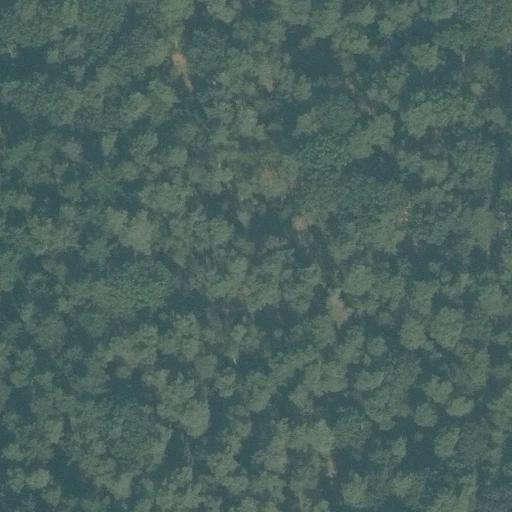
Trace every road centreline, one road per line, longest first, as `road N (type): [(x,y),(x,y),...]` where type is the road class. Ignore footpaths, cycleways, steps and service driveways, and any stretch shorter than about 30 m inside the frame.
road 1 (track): [(117,371),(134,0)]
road 2 (track): [(510,0),(493,315)]
road 3 (track): [(110,511),(117,371)]
road 4 (track): [(478,511),(489,388)]
